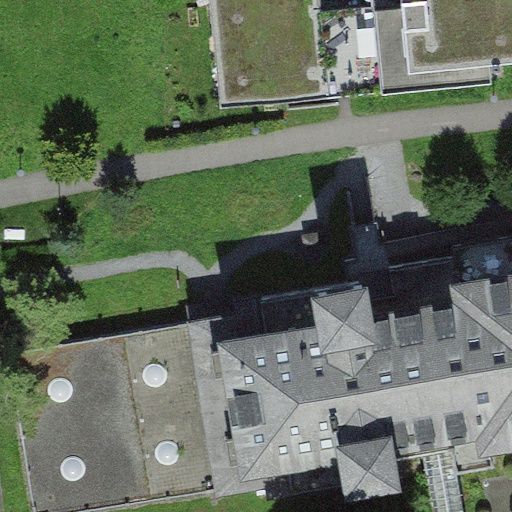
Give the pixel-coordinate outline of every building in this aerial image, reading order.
[(375,0),(211,0),(218,69),(245,67),(248,101),(384,88),(375,0)] [(511,0),(375,0),(384,88),(494,77),(492,56),(511,54),(511,0)] [(457,257),(422,263),(454,446),(458,470),(495,464),(491,441),(511,437),(511,236),(455,246),(457,257)] [(363,281),(300,292),(332,482),(396,472),(393,457),(426,451),(454,446),(422,263),(392,268),(396,293),(383,295),(366,298),(363,281)] [(212,318),(11,352),(37,511),(75,511),(263,481),(265,493),(332,482),(300,292),(225,304),(227,316),(212,318)] [(464,511),(458,470),(454,446),(426,451),(436,511),(464,511)]
